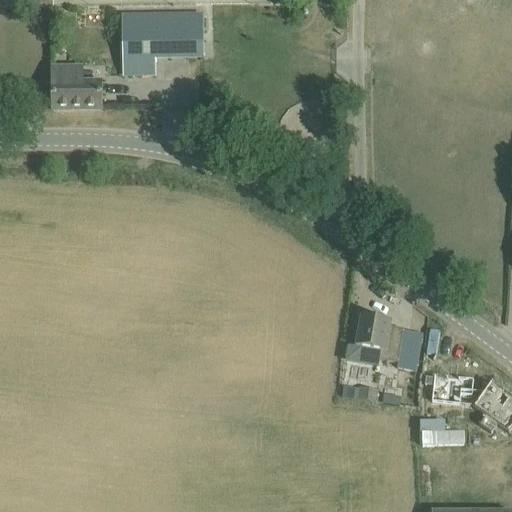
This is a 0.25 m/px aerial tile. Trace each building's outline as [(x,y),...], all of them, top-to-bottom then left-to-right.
[(122,19),(122,60),(172,59),(171,18),(122,19)] [(81,72),(52,72),(53,113),(101,112),(101,86),(81,86),(81,72)] [(356,350),(379,354),(378,363),(397,366),(403,332),(390,330),(391,324),(361,319),(356,350)] [(434,328),(430,350),(443,352),(447,330),(434,328)] [(357,351),(348,349),(346,365),(354,367),(357,351)] [(511,399),(485,380),(478,389),(466,387),(468,376),(428,371),(425,399),(464,404),(464,403),(467,404),(466,406),(477,414),(471,423),(484,432),(490,423),(501,431),(511,416),(511,399)] [(360,393),(359,403),(376,405),(377,395),(360,393)] [(464,447),(464,434),(422,435),(422,449),(464,447)]
